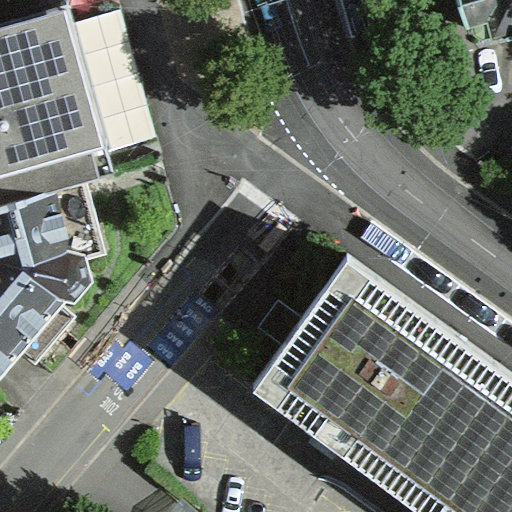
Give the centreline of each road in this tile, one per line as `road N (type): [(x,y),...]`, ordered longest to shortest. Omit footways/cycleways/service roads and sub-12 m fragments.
road 1 (residential): [(337,143),(18,511)]
road 2 (tertiary): [(184,0),(239,103),(264,122),(337,143)]
road 3 (tertiary): [(337,143),(511,270)]
road 4 (tertiary): [(337,143),(337,85),(321,0)]
